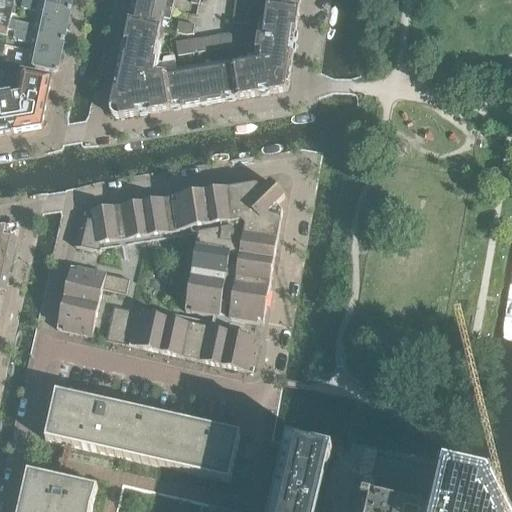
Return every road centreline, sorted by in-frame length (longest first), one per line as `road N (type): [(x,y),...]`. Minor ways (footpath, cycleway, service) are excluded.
road 1 (residential): [(48,349),(252,393),(265,381),(298,185),(290,171),(80,202)]
road 2 (residential): [(102,131),(305,96),(315,87),(324,0)]
road 3 (residential): [(0,372),(33,208)]
road 4 (residential): [(10,511),(48,349)]
road 5 (residential): [(48,349),(80,202)]
road 6 (residential): [(87,0),(57,139)]
road 7 (residential): [(102,131),(129,0)]
